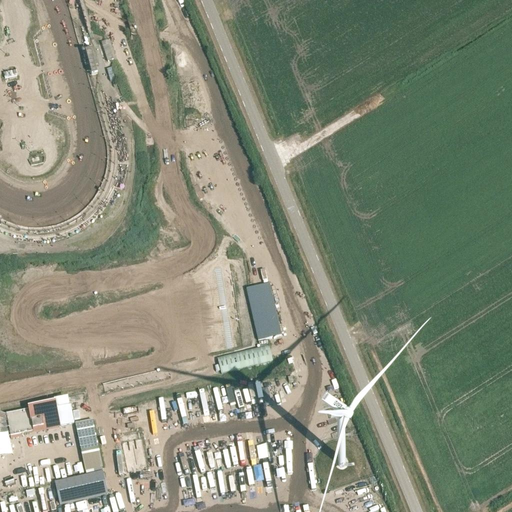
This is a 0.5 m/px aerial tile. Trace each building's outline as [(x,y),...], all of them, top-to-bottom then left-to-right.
[(98,43),(105,63),(114,60),(108,40),(98,43)] [(83,51),(86,75),(93,75),(90,50),(83,51)] [(282,337),(270,285),(246,291),(258,342),(282,337)] [(273,363),(269,348),(218,360),(221,375),(273,363)] [(57,412),(57,409),(69,407),(68,400),(55,403),(56,405),(6,415),(11,440),(22,438),(21,436),(75,425),(71,409),(57,412)] [(76,425),(87,478),(103,475),(92,422),(76,425)] [(338,464),(338,465),(338,466),(338,467),(339,467),(339,468),(340,468),(341,468),(342,468),(343,468),(344,468),(344,467),(345,467),(345,466),(346,465),(346,464),(346,463),(345,463),(345,462),(344,462),(344,461),(343,461),(342,460),(341,460),(341,461),(340,461),(339,461),(339,462),(338,462),(338,463),(338,464)] [(103,475),(87,478),(55,484),(59,506),(107,496),(103,475)]
